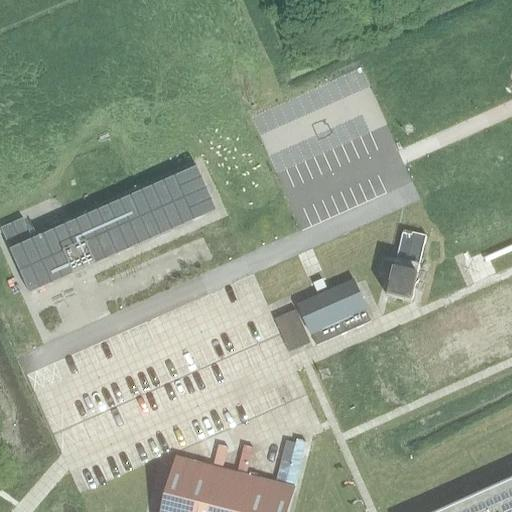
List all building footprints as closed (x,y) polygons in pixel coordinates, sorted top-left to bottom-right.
[(404,122),(429,112),(421,94),(397,104),(404,122)] [(430,181),(454,171),(447,153),(422,163),(430,181)] [(30,289),(228,219),(212,172),(37,234),(31,217),(7,225),(30,289)] [(411,303),(425,238),(403,233),(387,297),(411,303)] [(312,352),(367,328),(362,317),(364,316),(350,286),(294,311),(294,312),(312,352)] [(274,321),(289,354),(309,346),(294,312),(274,321)] [(175,460),(161,511),(288,511),(294,490),(305,443),(296,440),(294,445),(290,464),(280,462),(275,485),(256,480),(246,478),(245,478),(252,449),(243,447),(236,475),(175,460)] [(294,445),(285,443),(280,462),(290,464),(294,445)] [(511,511),(511,480),(440,511),(511,511)]
